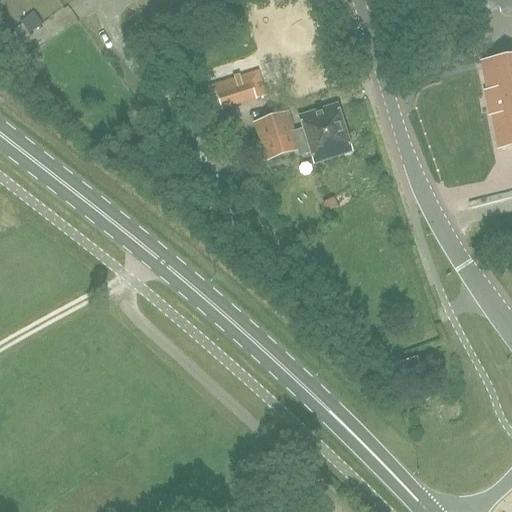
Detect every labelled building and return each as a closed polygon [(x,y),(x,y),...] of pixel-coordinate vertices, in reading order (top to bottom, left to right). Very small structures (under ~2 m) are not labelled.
[(511,0),(473,0),(476,14),(511,8),(511,0)] [(43,26),(34,13),(20,23),(22,25),(13,31),(18,38),(27,32),(29,36),(43,26)] [(511,59),(485,64),(491,97),(488,98),(489,104),(511,99),(511,59)] [(210,116),(267,98),(259,74),(203,92),(210,116)] [(495,117),(501,150),(511,148),(511,99),(489,104),(491,114),(494,113),(495,117)] [(316,167),(353,155),(338,109),(301,121),(306,134),(294,138),(287,117),(258,127),(270,163),(310,150),(316,167)] [(409,383),(423,378),(417,362),(403,366),(409,383)]
